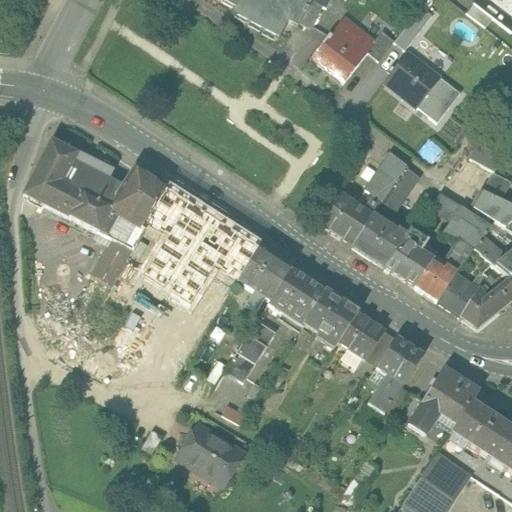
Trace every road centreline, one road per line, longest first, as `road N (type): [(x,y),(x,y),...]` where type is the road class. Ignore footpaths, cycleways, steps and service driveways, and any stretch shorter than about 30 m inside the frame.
road 1 (tertiary): [(39,92),(99,117),(446,345),(511,362)]
road 2 (residential): [(21,361),(9,206),(39,92)]
road 3 (residential): [(241,434),(177,400),(161,428),(21,361)]
road 4 (residential): [(21,361),(43,511)]
